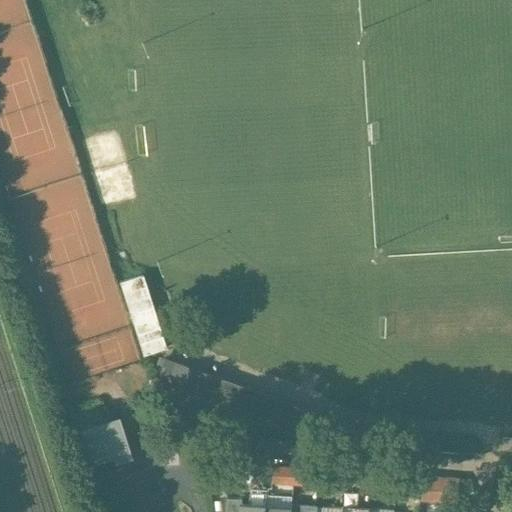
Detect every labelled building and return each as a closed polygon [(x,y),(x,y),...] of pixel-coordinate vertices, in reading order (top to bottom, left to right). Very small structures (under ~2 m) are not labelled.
[(145,268),(119,275),(139,351),(166,344),(145,268)] [(310,416),(154,361),(142,396),(198,415),(202,402),(302,438),(310,416)] [(130,453),(121,422),(112,424),(119,448),(111,450),(113,458),(130,453)] [(112,424),(73,436),(81,460),(111,450),(119,448),(112,424)] [(511,435),(503,435),(503,446),(511,446),(511,435)] [(285,463),(274,462),(273,480),(283,480),(285,463)] [(295,463),(285,463),(283,480),(294,481),(295,463)] [(305,464),(295,463),(294,481),(304,482),(305,464)] [(316,465),(305,464),(304,482),(315,483),(316,465)] [(365,470),(349,469),(348,489),(364,490),(365,470)] [(387,470),(376,469),(374,486),(385,487),(387,470)] [(397,470),(387,470),(385,487),(395,488),(397,470)] [(408,471),(397,470),(395,488),(406,489),(408,471)] [(418,472),(408,471),(406,489),(416,489),(418,472)] [(461,475),(424,472),(423,488),(431,497),(459,499),(461,475)] [(243,495),(228,495),(227,511),(240,511),(241,501),(242,501),(243,495)] [(317,511),(318,502),(293,500),(293,504),(292,511),(317,511)] [(242,501),(241,501),(240,511),(266,511),(267,503),(242,501)] [(292,511),(293,504),(267,503),(266,511),(292,511)] [(368,511),(369,505),(344,503),(343,511),(368,511)]
